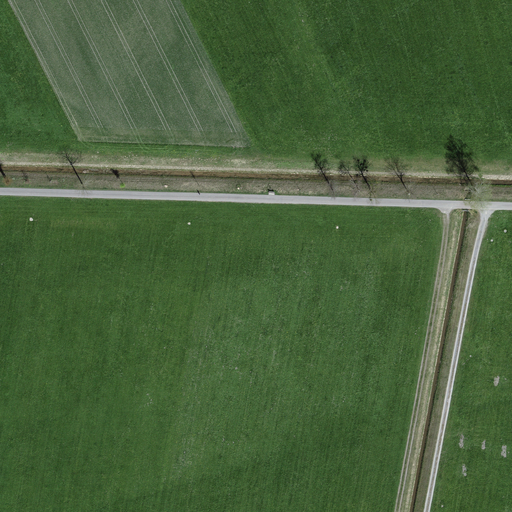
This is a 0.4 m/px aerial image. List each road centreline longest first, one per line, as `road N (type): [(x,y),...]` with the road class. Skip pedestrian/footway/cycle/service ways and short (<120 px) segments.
road 1 (track): [(0,190),(511,204)]
road 2 (track): [(397,511),(452,202)]
road 3 (track): [(430,511),(489,203)]
